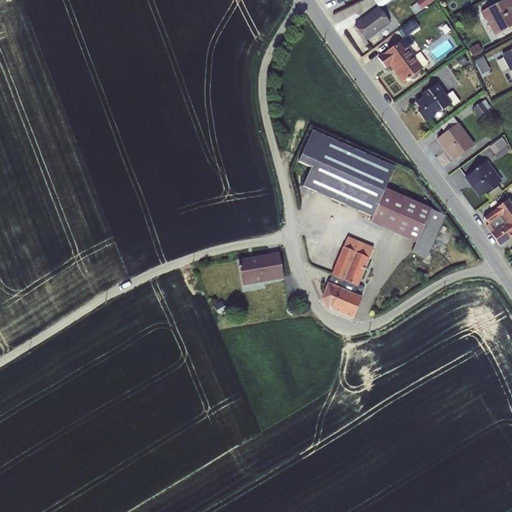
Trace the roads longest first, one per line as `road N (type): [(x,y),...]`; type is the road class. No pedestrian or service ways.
road 1 (residential): [(495,263),(308,0)]
road 2 (unclassified): [(0,361),(137,279),(290,234)]
road 3 (unclassified): [(290,234),(308,295),(343,326),(378,321),(438,284),(495,263)]
road 4 (unclassified): [(304,0),(262,72),(290,234)]
